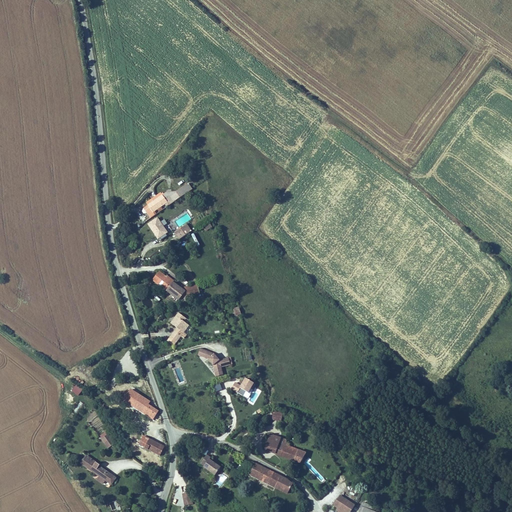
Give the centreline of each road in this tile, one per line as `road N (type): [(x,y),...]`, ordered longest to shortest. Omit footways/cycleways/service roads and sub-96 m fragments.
road 1 (tertiary): [(80,0),(113,255),(170,434)]
road 2 (unclassified): [(170,434),(238,448),(294,480),(320,511)]
